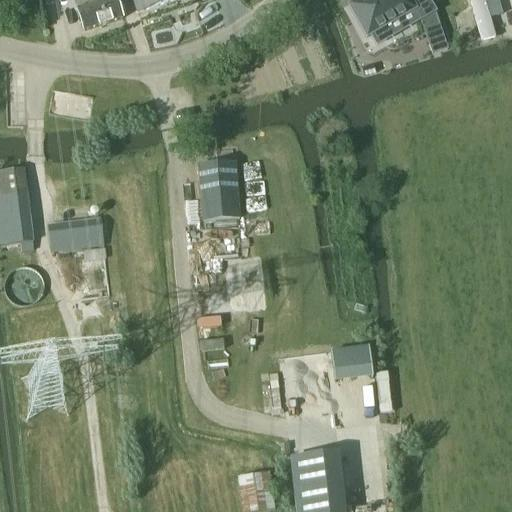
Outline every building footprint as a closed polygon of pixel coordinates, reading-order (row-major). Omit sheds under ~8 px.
[(70,0),(81,33),(122,19),(115,0),(70,0)] [(131,0),(136,14),(172,3),(170,0),(131,0)] [(356,0),(347,6),(366,40),(370,37),(376,47),(390,39),(384,29),(418,10),(423,20),(437,13),(429,0),(356,0)] [(445,38),(437,13),(423,20),(428,35),(431,43),(445,38)] [(203,222),(238,219),(233,164),(198,167),(203,222)] [(50,254),(102,248),(99,220),(47,226),(50,254)] [(250,299),(226,302),(227,311),(252,308),(250,299)] [(346,511),(340,450),(288,456),(295,511),(346,511)] [(269,475),(238,480),(242,511),(268,511),(273,511),(269,475)]
